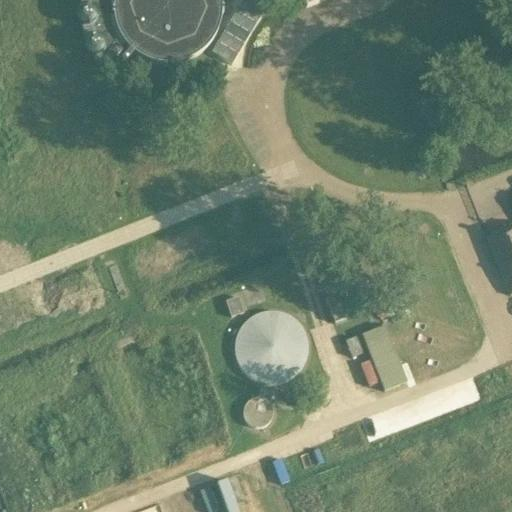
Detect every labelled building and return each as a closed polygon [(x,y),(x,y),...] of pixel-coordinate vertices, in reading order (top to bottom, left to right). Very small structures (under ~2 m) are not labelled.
[(80,0),(81,0),(80,15),(81,26),(83,39),(91,55),(96,65),(100,71),(125,50),(134,55),(147,61),(159,64),(173,65),(182,63),(193,57),(204,48),(209,41),(214,32),(218,22),(219,10),(217,0),(300,0),(305,11),(331,0),(80,0)] [(511,229),(487,239),(511,300),(511,299),(511,229)] [(337,297),(325,302),(333,325),(346,320),(337,297)] [(225,303),(230,319),(243,315),(237,299),(225,303)] [(307,355),(307,351),(307,347),(306,343),(305,339),(304,336),(302,332),(300,329),(297,326),(294,323),(291,321),(288,319),(285,317),(281,316),(277,315),(273,314),(269,314),(266,315),(262,315),(258,316),(255,318),(251,320),(248,322),(245,325),(242,327),(240,331),(238,334),(236,337),(235,341),(234,345),(234,349),(234,353),(234,356),(235,360),(236,364),(238,367),(240,371),(242,374),(245,377),(248,379),(251,382),(254,383),(258,385),(262,386),(266,387),(269,387),(273,387),(277,386),(281,386),(285,384),(288,382),(291,380),(294,378),(297,375),(300,372),(302,369),(304,366),(305,362),(306,358),(307,355)] [(406,384),(384,328),(361,337),(383,393),(406,384)] [(361,355),(355,339),(345,343),(349,353),(351,359),(361,355)] [(271,418),(272,415),(271,412),(270,409),(269,406),(267,404),(265,402),(262,401),(259,400),(256,399),(253,400),(250,401),(248,402),(245,404),(244,406),(242,409),(241,412),(241,415),(241,418),(242,421),(244,423),(245,425),(248,427),(250,429),(253,430),(256,430),(259,430),(262,429),(265,427),(267,426),(269,423),(270,421),(271,418)]
